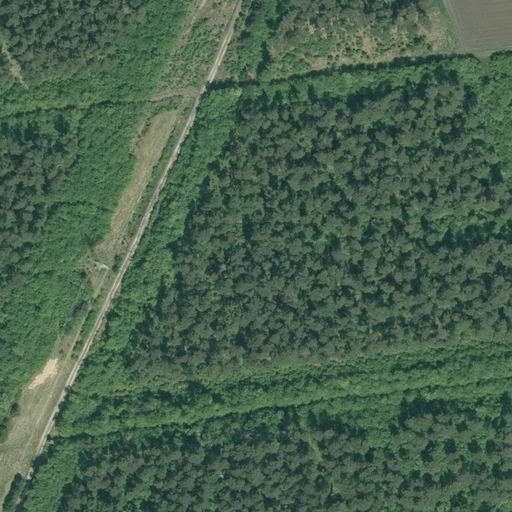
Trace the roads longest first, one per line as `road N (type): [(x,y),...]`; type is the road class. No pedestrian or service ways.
road 1 (track): [(242,0),(12,511)]
road 2 (track): [(511,47),(281,69),(203,86)]
